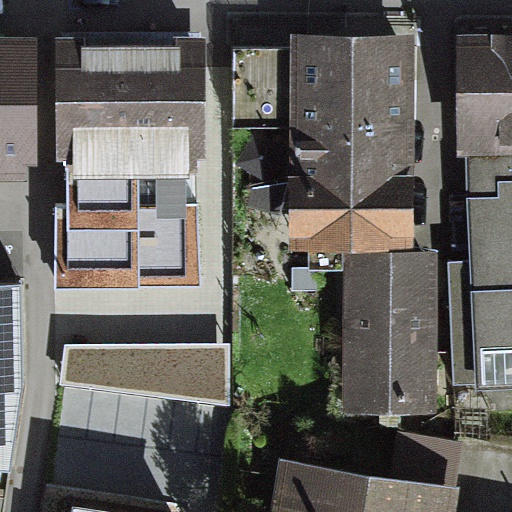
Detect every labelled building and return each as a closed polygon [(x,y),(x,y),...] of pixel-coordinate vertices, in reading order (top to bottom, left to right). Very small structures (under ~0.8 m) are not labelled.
[(57,204),(56,275),(117,275),(199,276),(196,205),(120,204),(120,141),(166,141),(167,165),(195,165),(194,61),(196,62),(195,44),(68,44),(66,62),(68,61),(68,204),(57,204)] [(304,126),(305,160),(306,160),(306,235),(401,235),(401,160),(402,160),(402,45),(233,44),(232,125),(304,126)] [(511,44),(469,45),(466,195),(511,195),(511,44)] [(0,171),(25,172),(25,45),(0,45),(0,171)] [(511,380),(511,195),(466,195),(471,259),(448,260),(454,383),(511,380)] [(355,260),(354,397),(426,397),(427,260),(355,260)] [(56,275),(56,280),(58,349),(58,386),(118,393),(117,275),(56,275)] [(401,430),(393,477),(449,485),(456,440),(401,430)] [(431,511),(433,500),(282,475),(276,511),(431,511)]
